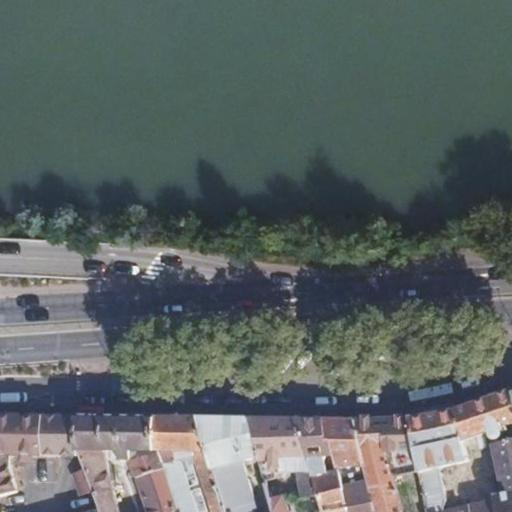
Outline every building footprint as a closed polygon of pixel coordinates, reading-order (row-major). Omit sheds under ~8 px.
[(443,418),(419,422),(408,423),(417,470),(424,511),(494,511),(492,503),(491,500),(511,496),(511,395),(480,406),(461,412),(453,415),(443,418)] [(76,456),(78,419),(0,417),(0,492),(8,490),(0,459),(80,461),(79,457),(76,456)] [(172,511),(170,504),(156,458),(156,421),(133,421),(78,419),(76,456),(79,457),(80,461),(97,511),(172,511)] [(217,511),(202,460),(200,422),(181,421),(156,421),(156,458),(170,504),(172,511),(217,511)] [(266,511),(264,502),(259,487),(242,491),(237,471),(253,467),(248,422),(227,422),(200,422),(202,460),(217,511),(266,511)] [(302,448),(298,423),(274,423),(254,422),(248,422),(253,467),(267,467),(268,478),(272,477),(273,482),(280,481),(279,476),(292,473),(298,496),(313,493),(306,469),(302,448)] [(333,469),(320,423),(305,423),(298,423),(302,448),(306,469),(313,493),(319,511),(337,507),(337,511),(344,511),(337,485),(333,469)] [(374,511),(361,461),(352,423),(332,423),(320,423),(333,469),(348,465),(351,481),(337,485),(344,511),(374,511)] [(401,511),(393,475),(417,470),(408,423),(381,423),(352,423),(361,461),(374,511),(401,511)] [(0,511),(29,511),(25,494),(0,499),(0,511)] [(287,511),(283,497),(264,502),(266,511),(287,511)] [(511,511),(511,499),(492,503),(494,511),(511,511)]
